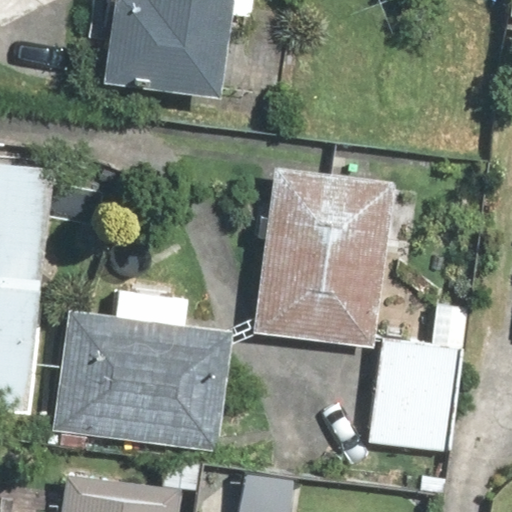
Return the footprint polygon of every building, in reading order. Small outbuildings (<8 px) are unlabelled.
[(124,0),(114,79),(229,95),(240,16),(258,18),(260,0),(124,0)] [(379,345),(406,174),(282,154),(255,325),(379,345)] [(0,404),(35,408),(59,165),(0,159),(0,404)] [(81,303),(59,423),(199,448),(197,458),(312,479),(330,377),(237,360),(242,332),(187,322),(192,296),(128,284),(123,311),(81,303)] [(433,342),(387,335),(371,442),(457,455),(478,311),(438,305),(433,342)] [(183,511),(188,485),(73,470),(66,511),(12,511),(4,511),(183,511)]
